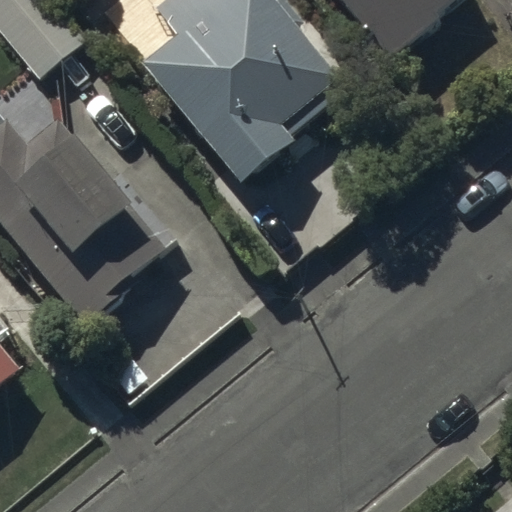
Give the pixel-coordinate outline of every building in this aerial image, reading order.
[(59,0),(0,0),(0,30),(41,80),(91,39),(59,0)] [(176,30),(141,58),(252,196),(298,159),(284,143),(358,84),(291,0),(163,0),(156,6),(176,30)] [(348,0),(393,54),(441,14),(438,10),(450,0),(348,0)] [(0,103),(0,215),(87,326),(141,283),(133,273),(168,246),(64,114),(29,141),(0,103)] [(0,383),(21,366),(0,341),(0,383)]
